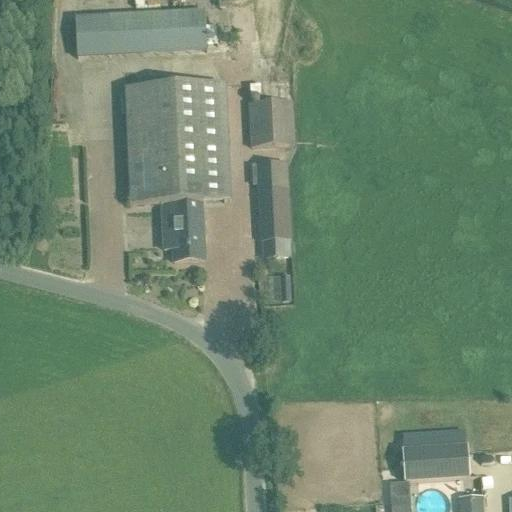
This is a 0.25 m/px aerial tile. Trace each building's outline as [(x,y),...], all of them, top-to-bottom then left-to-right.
[(0,0),(0,10),(8,12),(10,0),(0,0)] [(206,14),(75,20),(77,61),(208,55),(206,14)] [(244,96),(285,94),(285,78),(244,79),(244,96)] [(224,93),(126,97),(130,213),(162,212),(162,208),(189,207),(189,210),(202,209),(202,207),(229,206),(224,93)] [(293,108),(250,109),(251,150),(294,149),(293,108)] [(284,167),(250,168),(250,187),(255,187),(258,244),(287,243),(284,167)] [(162,208),(162,212),(164,254),(172,254),(172,265),(205,264),(202,209),(189,210),(189,207),(162,208)] [(276,297),(272,272),(259,274),(263,299),(276,297)] [(291,305),(290,278),(280,278),(281,305),(291,305)] [(466,449),(400,454),(403,486),(469,482),(466,449)] [(384,511),(387,511),(400,511),(398,471),(383,471),(384,511)] [(481,511),(481,500),(461,501),(461,511),(481,511)]
